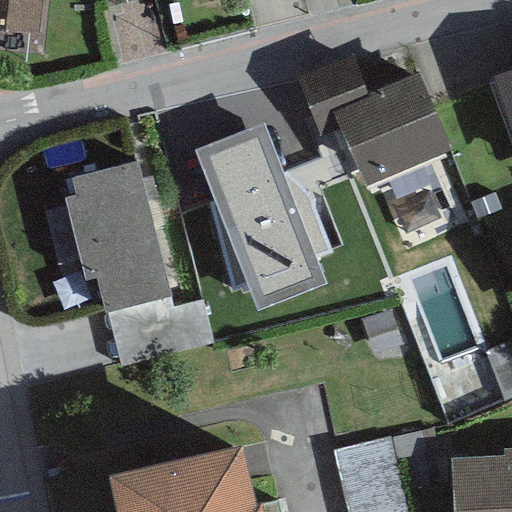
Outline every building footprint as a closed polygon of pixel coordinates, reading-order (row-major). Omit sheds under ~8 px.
[(0,0),(0,27),(37,31),(41,0),(0,0)] [(354,51),(297,73),(321,133),(340,125),(333,107),(370,92),(369,87),(354,51)] [(511,63),(491,71),(511,127),(511,63)] [(417,66),(369,87),(370,92),(333,107),(340,125),(365,180),(450,143),(417,66)] [(260,119),(190,145),(207,192),(192,197),(230,299),(248,292),(254,309),(328,282),(319,258),(332,254),(297,158),(278,166),(260,119)] [(139,155),(68,171),(73,191),(64,193),(67,203),(43,209),(56,264),(79,259),(83,272),(95,269),(103,305),(106,305),(168,288),(171,288),(139,155)] [(173,305),(168,288),(106,305),(121,365),(212,342),(201,298),(173,305)] [(240,433),(108,463),(118,511),(264,511),(259,488),(253,490),(240,433)] [(405,511),(387,436),(331,449),(345,511),(405,511)] [(502,452),(450,454),(452,511),(511,511),(511,444),(502,445),(502,452)]
